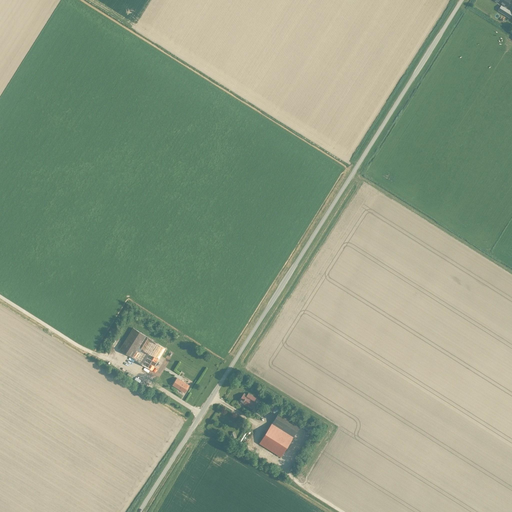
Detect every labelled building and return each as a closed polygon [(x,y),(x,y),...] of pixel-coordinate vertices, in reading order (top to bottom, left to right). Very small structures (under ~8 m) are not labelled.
[(510,17),(511,13),(511,12),(505,7),(506,6),(509,0),(494,0),(498,3),(499,1),(504,5),(503,7),(503,6),(500,11),(510,17)] [(133,357),(146,336),(133,327),(119,348),(133,357)] [(146,336),(133,357),(152,369),(165,348),(146,336)] [(184,392),(189,385),(176,377),(172,384),(184,392)] [(254,400),(255,398),(248,393),(246,395),(243,393),(239,400),(251,408),(255,401),(254,400)] [(266,409),(271,412),(275,406),(270,403),(266,409)] [(279,410),(271,423),(293,436),(301,424),(279,410)] [(271,423),(259,443),(280,456),(293,436),(271,423)]
